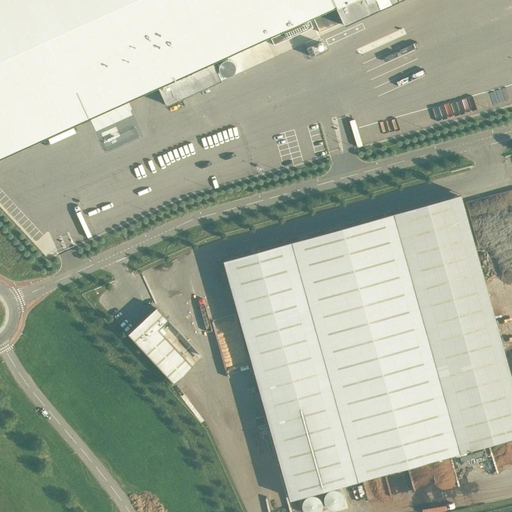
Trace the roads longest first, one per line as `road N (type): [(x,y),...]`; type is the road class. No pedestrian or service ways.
road 1 (unclassified): [(511,131),(190,221),(11,300)]
road 2 (unclassified): [(128,511),(0,341)]
